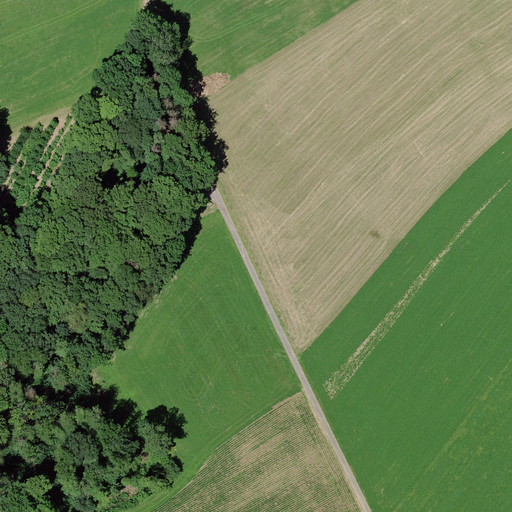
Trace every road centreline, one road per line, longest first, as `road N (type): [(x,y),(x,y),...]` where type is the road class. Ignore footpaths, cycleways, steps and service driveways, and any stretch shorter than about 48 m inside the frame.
road 1 (track): [(368,511),(203,178)]
road 2 (track): [(208,188),(113,248),(41,333),(0,365)]
